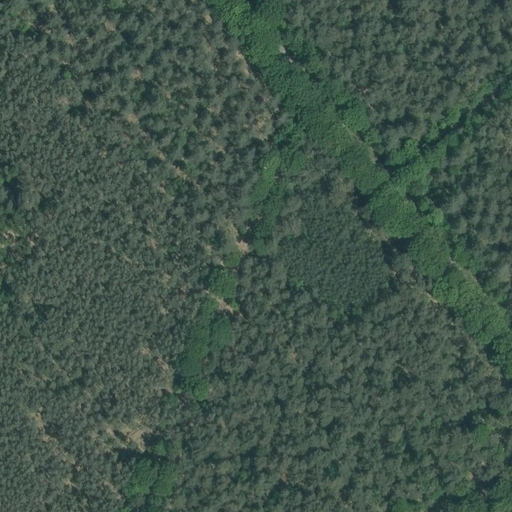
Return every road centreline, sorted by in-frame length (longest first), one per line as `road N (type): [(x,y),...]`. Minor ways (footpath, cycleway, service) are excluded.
road 1 (track): [(315,94),(295,126),(140,511)]
road 2 (unclassified): [(511,340),(238,0)]
road 3 (track): [(511,87),(389,187)]
